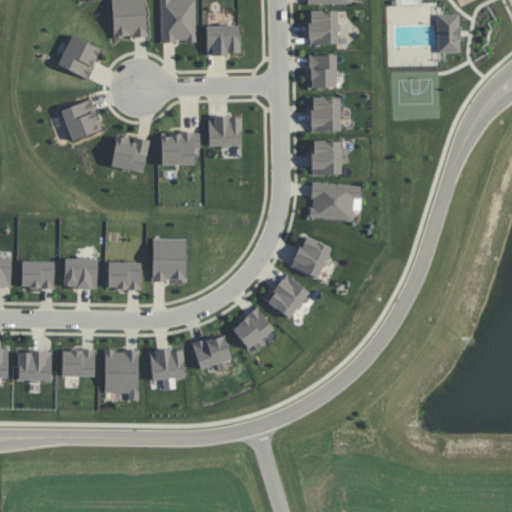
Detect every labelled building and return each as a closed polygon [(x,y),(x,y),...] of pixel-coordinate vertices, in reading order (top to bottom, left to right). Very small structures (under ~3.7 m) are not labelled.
[(111,0),(113,38),(147,37),(145,0),(111,0)] [(196,41),(195,0),(160,0),(161,42),(196,41)] [(338,43),(337,10),(308,11),(309,44),(338,43)] [(459,14),(437,14),(438,52),(460,52),(459,14)] [(240,53),(239,25),(206,26),(207,54),(240,53)] [(88,78),(101,48),(71,35),(58,66),(88,78)] [(336,54),(310,55),(310,87),(336,87),(336,54)] [(312,97),(311,130),(340,131),(340,98),(312,97)] [(101,131),(93,100),(62,108),(71,140),(101,131)] [(242,117),(209,116),(208,145),(241,146),(242,117)] [(162,165),(194,164),(194,147),(200,147),(200,132),(161,133),(162,165)] [(111,165),(143,172),(150,140),(134,137),(134,139),(117,136),(111,165)] [(312,174),(341,174),(341,162),(348,162),(348,151),(341,151),(340,141),(312,141),(312,174)] [(361,185),(312,183),(310,218),(353,220),(354,198),(360,199),(361,185)] [(331,247),(305,236),(291,266),(318,278),(331,247)] [(186,239),(153,238),(152,280),(186,281),(186,239)] [(0,251),(0,250),(0,286),(11,287),(12,258),(0,257),(0,251)] [(64,287),(97,288),(98,259),(64,258),(64,287)] [(55,288),(55,261),(22,261),(22,288),(55,288)] [(142,288),(141,262),(108,262),(109,289),(142,288)] [(266,303),(292,318),(309,289),(283,274),(266,303)] [(233,327),(254,353),(265,344),(261,339),(274,328),(258,307),(233,327)] [(233,362),(223,333),(192,344),(201,369),(216,363),(218,368),(233,362)] [(9,349),(0,348),(0,377),(8,378),(9,349)] [(149,351),(153,380),(163,379),(164,389),(176,388),(175,378),(185,377),(182,348),(149,351)] [(62,375),(95,376),(96,350),(63,349),(62,375)] [(18,380),(51,381),(52,351),(19,350),(18,380)] [(139,350),(105,350),(104,392),(128,392),(128,400),(138,400),(139,350)]
